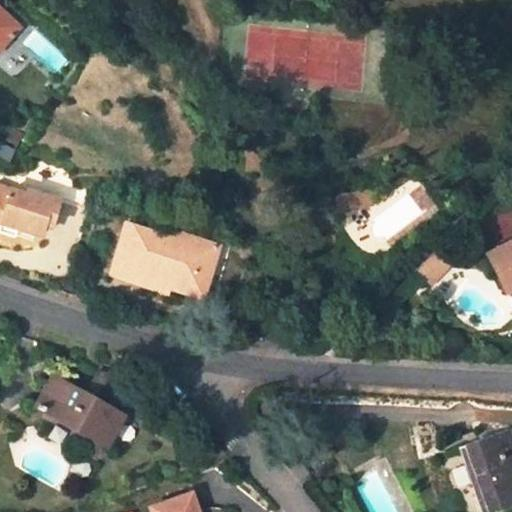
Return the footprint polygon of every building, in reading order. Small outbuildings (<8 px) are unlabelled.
[(0,48),(19,28),(0,9),(0,48)] [(61,200),(30,190),(28,195),(0,184),(0,230),(15,236),(18,228),(40,235),(44,225),(51,228),(61,200)] [(371,206),(366,189),(355,193),(360,210),(371,206)] [(360,210),(355,193),(336,199),(341,216),(360,210)] [(175,238),(129,224),(116,269),(208,296),(216,270),(204,267),(212,238),(183,230),(176,234),(175,238)] [(223,241),(212,238),(204,267),(216,270),(223,241)] [(511,286),(511,240),(487,254),(487,255),(506,290),(511,286)] [(435,255),(417,269),(429,284),(447,270),(435,255)] [(36,406),(104,445),(121,416),(52,376),(36,406)] [(464,444),(487,511),(491,511),(511,504),(511,443),(507,428),(464,444)] [(479,511),(471,479),(458,482),(465,511),(479,511)] [(197,511),(191,493),(150,507),(151,511),(197,511)]
